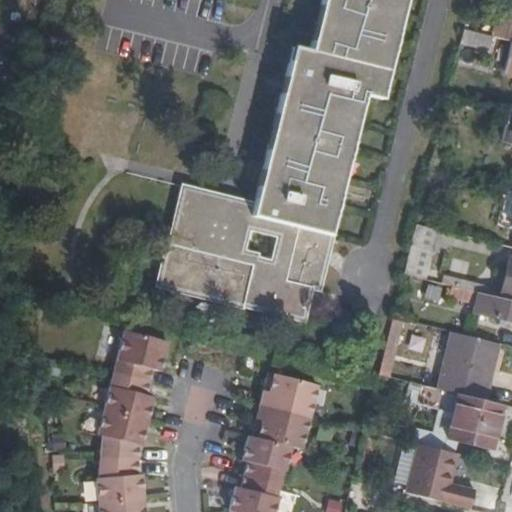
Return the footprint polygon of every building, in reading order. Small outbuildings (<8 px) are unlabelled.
[(253,202),(226,196),(191,189),(177,244),(165,240),(154,287),(172,292),(305,323),(312,286),(320,288),(334,233),(331,232),(325,231),(329,211),(336,213),(340,195),(334,193),(343,156),(350,158),(355,139),(349,136),(358,101),(364,103),(367,93),(383,98),(386,86),(379,84),(388,47),(394,50),(399,32),(393,31),(399,0),(323,0),(328,4),(319,39),(313,38),(310,48),(300,46),(297,61),(290,58),(286,74),(292,75),(287,92),(281,90),(277,110),(284,112),(274,148),(267,147),(262,166),(269,168),(265,186),(258,184),(253,202)] [(328,4),(323,0),(322,0),(313,38),(319,39),(328,4)] [(399,0),(393,31),(399,32),(407,0),(399,0)] [(506,38),(511,18),(511,12),(501,9),(495,26),(493,35),(506,38)] [(495,26),(466,18),(463,28),(493,35),(495,26)] [(463,28),(460,41),(489,48),(493,35),(463,28)] [(297,61),(300,46),(293,43),(290,58),(297,61)] [(379,84),(386,86),(394,50),(388,47),(379,84)] [(292,75),(286,74),(281,90),(287,92),(292,75)] [(349,136),(355,139),(364,103),(358,101),(349,136)] [(284,112),(277,110),(267,147),(274,148),(284,112)] [(511,112),(506,111),(501,130),(511,132),(511,112)] [(429,170),(439,173),(447,135),(437,132),(429,170)] [(334,193),(340,195),(350,158),(343,156),(334,193)] [(262,166),(258,184),(265,186),(269,168),(262,166)] [(440,191),(444,174),(439,173),(429,170),(424,187),(440,191)] [(177,244),(191,189),(177,185),(165,240),(177,244)] [(325,231),(331,232),(336,213),(329,211),(325,231)] [(415,224),(403,274),(424,279),(431,252),(438,253),(444,231),(415,224)] [(511,258),(508,257),(500,293),(511,296),(511,258)] [(481,293),(496,297),(498,287),(482,283),(481,281),(438,271),(436,281),(452,286),(465,289),(477,292),(481,293)] [(449,296),(474,303),(477,292),(465,289),(452,286),(449,296)] [(511,320),(511,300),(496,297),(481,293),(477,292),(474,303),(472,311),(511,320)] [(393,315),(389,326),(389,328),(400,329),(403,318),(393,315)] [(400,329),(389,328),(383,353),(393,356),(400,329)] [(488,384),(498,341),(451,329),(438,388),(474,396),(478,381),(488,384)] [(121,331),(110,371),(147,380),(150,367),(152,368),(155,358),(160,359),(163,342),(121,331)] [(393,356),(383,353),(378,373),(389,375),(393,356)] [(267,370),(262,388),(266,390),(271,371),(267,370)] [(110,371),(100,408),(137,418),(144,420),(148,404),(143,402),(146,393),(144,393),(147,380),(110,371)] [(262,388),(258,403),(309,415),(318,383),(271,371),(266,390),(262,388)] [(485,399),(488,384),(478,381),(474,396),(485,399)] [(419,403),(423,383),(415,382),(411,401),(419,403)] [(490,446),(502,403),(485,399),(474,396),(438,388),(423,383),(419,403),(438,408),(452,411),(446,437),(456,439),(490,446)] [(151,395),(146,393),(143,402),(148,404),(151,395)] [(309,415),(258,403),(254,417),(259,419),(254,436),(293,446),(301,447),(309,415)] [(99,434),(97,455),(134,458),(134,443),(138,442),(142,429),(136,427),(137,418),(100,408),(94,432),(99,434)] [(430,445),(454,451),(456,439),(446,437),(452,411),(438,408),(433,433),(426,431),(423,443),(430,445)] [(254,417),(249,434),(254,436),(259,419),(254,417)] [(244,460),(241,473),(279,483),(282,469),(286,470),(293,446),(254,436),(249,434),(246,433),(241,448),(247,451),(244,460)] [(407,490),(471,506),(475,488),(450,482),(457,451),(454,451),(430,445),(423,443),(418,442),(407,490)] [(238,458),(244,460),(247,451),(241,448),(238,458)] [(92,475),(95,502),(134,497),(134,490),(140,489),(139,473),(133,471),(134,458),(97,455),(95,475),(92,475)] [(229,493),(224,509),(233,511),(237,511),(275,511),(280,498),(275,495),(279,483),(241,473),(238,485),(234,496),(229,493)] [(358,481),(353,501),(370,505),(374,485),(358,481)] [(232,483),(229,493),(234,496),(238,485),(232,483)] [(141,511),(141,509),(135,509),(134,497),(95,502),(95,511),(141,511)] [(339,511),(342,502),(327,499),(323,511),(339,511)]
